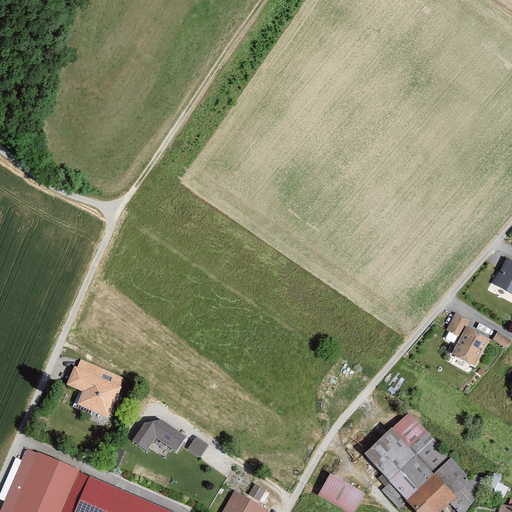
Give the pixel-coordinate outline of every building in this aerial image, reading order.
[(511,254),(510,254),(498,278),(511,285),(511,254)] [(477,318),(459,309),(450,325),(467,334),(458,352),(481,364),(495,337),(511,345),(511,333),(501,327),(497,335),(475,324),(477,318)] [(134,381),(87,359),(82,369),(77,380),(92,387),(86,400),(117,415),(134,381)] [(493,483),(417,410),(398,430),(376,452),(404,479),(396,487),(421,511),(442,511),(460,494),(472,505),(493,483)] [(214,444),(167,415),(162,423),(152,417),(140,437),(158,448),(166,435),(188,449),(191,445),(207,456),(214,444)] [(162,511),(29,455),(4,511),(162,511)] [(352,511),(363,494),(332,475),(320,495),(348,511),(352,511)] [(269,511),(275,502),(268,499),(274,489),(259,481),(253,490),(243,485),(227,511),(269,511)] [(494,491),(504,497),(509,487),(499,482),(494,491)]
